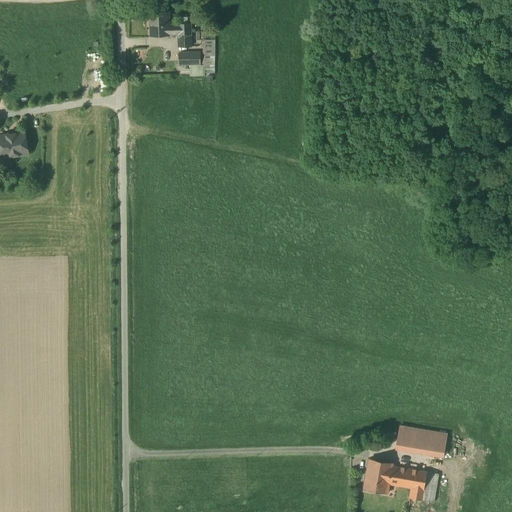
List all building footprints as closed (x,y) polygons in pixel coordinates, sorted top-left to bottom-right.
[(169,35),(179,35),(178,25),(169,26),(168,13),(150,13),(151,37),(169,36),(169,35)] [(190,24),(178,25),(179,35),(179,47),(191,47),(190,24)] [(199,53),(179,54),(180,66),(200,66),(199,53)] [(24,133),(0,136),(0,145),(1,152),(2,158),(28,154),(24,133)] [(400,427),(396,450),(443,458),(447,435),(400,427)] [(364,489),(388,494),(390,482),(393,466),(393,463),(369,459),(364,489)] [(439,474),(393,466),(390,482),(393,482),(393,485),(412,488),(410,498),(434,502),(439,474)]
